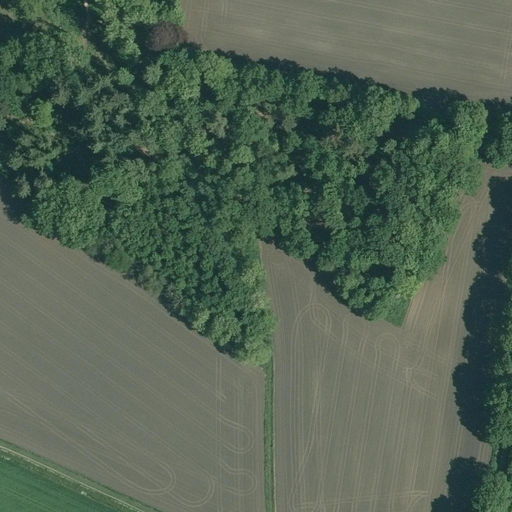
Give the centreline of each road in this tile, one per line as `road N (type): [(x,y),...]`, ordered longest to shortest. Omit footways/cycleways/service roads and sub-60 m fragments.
road 1 (track): [(0,447),(141,511)]
road 2 (track): [(511,379),(489,511)]
